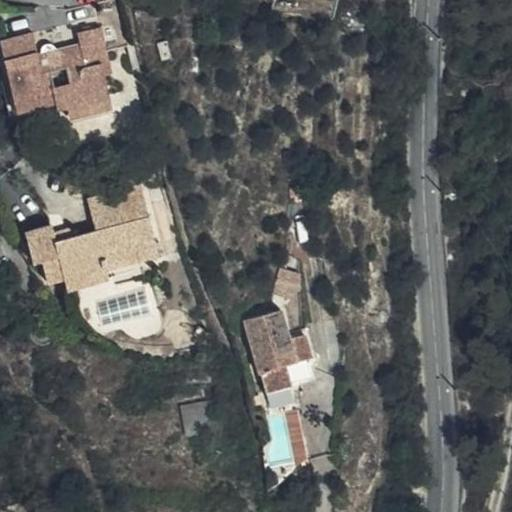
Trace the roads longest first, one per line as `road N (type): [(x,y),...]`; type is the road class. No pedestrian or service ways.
road 1 (unclassified): [(443,511),(424,190),(427,0)]
road 2 (unknown): [(340,511),(339,389),(312,246)]
